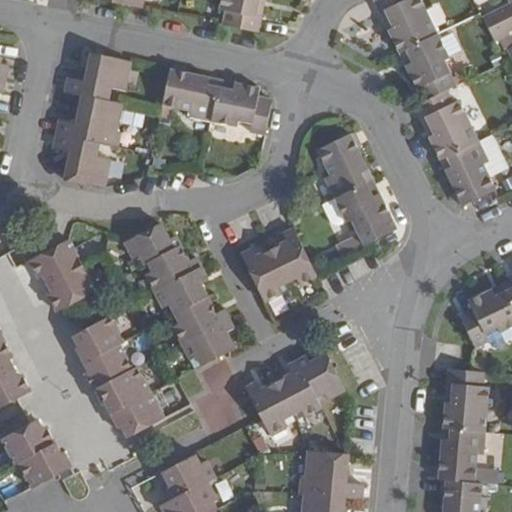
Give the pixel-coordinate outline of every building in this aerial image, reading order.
[(101,0),(102,1),(141,10),(143,0),(101,0)] [(222,25),(259,32),(264,0),(221,0),(219,11),(225,12),(222,25)] [(398,54),(436,35),(419,0),(374,0),(372,1),(398,54)] [(511,0),(510,0),(511,4),(511,5),(485,18),(497,42),(510,36),(509,33),(511,31),(511,0)] [(448,60),(436,35),(398,54),(421,103),(447,91),(454,87),(442,62),(448,60)] [(132,61),(93,53),(87,81),(71,77),(68,92),(84,96),(110,100),(112,87),(126,90),(132,61)] [(0,77),(6,79),(9,65),(0,62),(0,77)] [(221,79),(170,69),(163,106),(187,111),(185,118),(211,123),(221,79)] [(250,134),(265,137),(272,99),(258,96),(260,87),(221,79),(211,123),(237,128),(238,122),(251,124),(250,134)] [(447,91),(421,103),(413,107),(439,161),(476,143),(458,105),(454,107),(447,91)] [(62,120),(59,134),(101,143),(119,147),(122,132),(117,131),(124,103),(110,100),(84,96),(79,124),(62,120)] [(73,153),(67,181),(106,188),(112,159),(98,157),(101,143),(59,134),(55,149),(73,153)] [(373,184),(349,135),(316,152),(328,177),(323,180),(334,203),(373,184)] [(483,168),(487,178),(505,168),(489,135),(476,143),(487,165),(483,168)] [(462,208),(473,202),(494,193),(487,178),(483,168),(487,165),(476,143),(439,161),(462,208)] [(363,248),(372,244),(396,232),(373,184),(334,203),(345,224),(350,222),(359,240),(363,248)] [(345,224),(334,203),(321,209),(330,226),(336,229),(345,224)] [(147,262),(180,245),(174,235),(168,239),(160,223),(125,242),(133,258),(140,255),(145,263),(147,262)] [(316,274),(314,271),(292,226),(282,232),(285,239),(269,247),(287,280),(295,275),(298,281),(316,274)] [(41,270),(48,282),(81,264),(68,239),(30,259),(36,272),(41,270)] [(359,240),(347,246),(351,254),(363,248),(359,240)] [(145,274),(154,291),(200,267),(195,258),(188,262),(180,245),(147,262),(152,271),(145,274)] [(278,284),(287,280),(269,247),(254,256),(250,248),(240,254),(264,301),(281,291),(278,284)] [(0,279),(16,274),(8,255),(0,258),(0,279)] [(511,257),(502,261),(506,274),(511,272),(511,257)] [(81,264),(48,282),(57,299),(52,301),(57,311),(95,291),(81,264)] [(169,304),(175,314),(207,297),(198,280),(205,277),(200,267),(154,291),(163,307),(169,304)] [(471,312),(460,318),(475,351),(487,345),(483,336),(496,330),(498,336),(511,328),(511,299),(505,286),(467,304),(471,312)] [(173,326),(181,343),(228,319),(224,311),(216,315),(207,297),(175,314),(179,323),(173,326)] [(84,362),(118,344),(123,342),(109,317),(73,335),(79,346),(76,348),(84,362)] [(197,357),(202,365),(226,352),(233,348),(226,334),(233,330),(228,319),(181,343),(190,360),(197,357)] [(2,339),(0,340),(0,372),(12,367),(5,355),(9,352),(2,339)] [(93,390),(132,370),(118,344),(84,362),(90,374),(86,377),(93,390)] [(305,356),(296,361),(316,398),(325,394),(327,399),(344,390),(325,354),(309,363),(305,356)] [(290,373),(274,381),(291,414),(301,409),(304,415),(320,407),(316,398),(296,361),(286,366),(290,373)] [(12,367),(0,372),(0,406),(29,391),(23,378),(18,380),(12,367)] [(110,413),(149,392),(136,367),(132,370),(93,390),(101,406),(105,403),(110,413)] [(442,429),(485,433),(488,389),(482,388),(484,373),(473,373),(447,370),(442,429)] [(255,383),(245,388),(250,399),(269,434),(286,425),(283,419),(291,414),(274,381),(258,390),(255,383)] [(163,419),(149,392),(110,413),(118,428),(122,426),(128,437),(163,419)] [(17,462),(53,444),(47,431),(42,434),(36,420),(1,438),(14,464),(17,462)] [(483,455),(485,433),(442,429),(438,481),(446,482),(475,484),(482,485),(498,486),(499,474),(476,472),(477,455),(483,455)] [(31,489),(58,474),(70,468),(61,452),(58,454),(53,444),(17,462),(31,489)] [(304,492),(345,496),(361,498),(362,483),(345,482),(348,453),(307,449),(305,478),(302,478),(301,492),(304,492)] [(168,502),(207,481),(214,477),(206,461),(200,464),(195,454),(162,471),(171,488),(163,492),(168,502)] [(173,511),(174,511),(210,511),(214,510),(217,509),(212,502),(216,500),(207,481),(168,502),(161,505),(164,511),(173,511)] [(443,511),(479,511),(482,485),(475,484),(446,482),(443,511)] [(343,511),(345,496),(304,492),(302,511),(343,511)]
